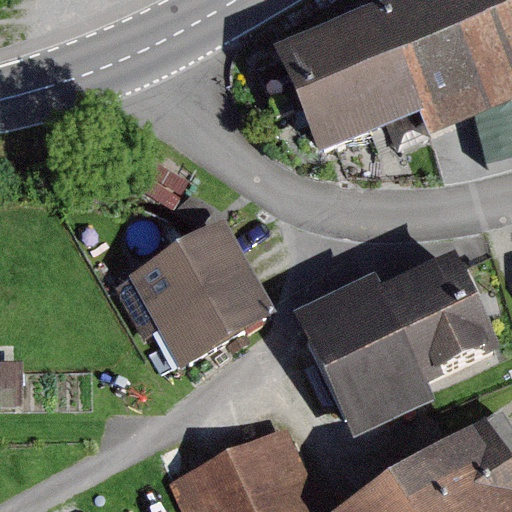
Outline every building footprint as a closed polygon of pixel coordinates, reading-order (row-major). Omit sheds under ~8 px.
[(511,0),(415,0),(380,15),(425,123),(432,139),(511,105),(511,0)] [(380,15),(276,57),(319,165),(425,123),(380,15)] [(183,204),(139,178),(130,194),(174,220),(183,204)] [(229,230),(133,282),(182,374),(279,322),(229,230)] [(301,325),(357,446),(438,408),(432,394),(450,386),(446,379),(497,355),(455,264),(382,298),(378,289),(301,325)] [(26,368),(0,368),(0,414),(26,414),(26,368)] [(511,511),(511,468),(486,428),(355,511),(511,511)] [(285,450),(176,500),(181,511),(297,511),(311,506),(285,450)]
